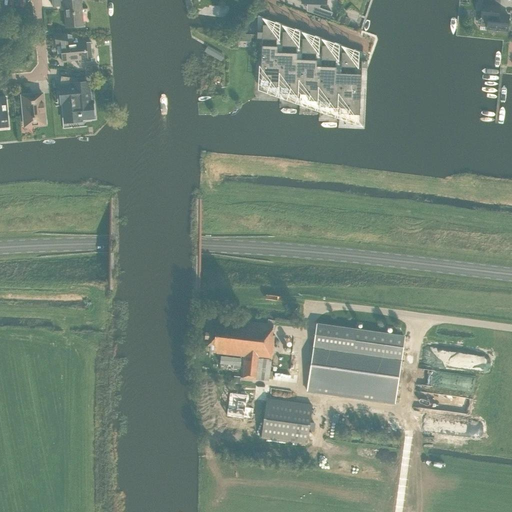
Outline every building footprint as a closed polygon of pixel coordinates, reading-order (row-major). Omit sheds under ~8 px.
[(51,0),(52,7),(64,6),(66,28),(83,27),(83,24),(84,23),(82,23),(81,2),(82,2),(82,1),(72,2),(72,0),(51,0)] [(481,0),(480,19),(481,19),(480,23),(488,24),(488,29),(495,30),(500,31),(500,30),(507,31),(508,26),(509,26),(510,21),(508,21),(509,16),(498,15),(499,0),(481,0)] [(332,12),(319,8),(316,14),(330,19),(332,12)] [(339,23),(348,26),(351,19),(341,16),(339,23)] [(262,39),(276,40),(277,25),(262,25),(262,32),(257,32),(256,38),(262,39)] [(282,32),(281,46),(296,47),(297,32),(282,32)] [(72,36),(55,33),(56,46),(62,45),(63,61),(78,60),(79,63),(92,62),(92,58),(93,58),(91,42),(73,44),(72,36)] [(251,34),(239,34),(238,41),(251,42),(251,34)] [(302,39),(301,53),(316,54),(316,39),(302,39)] [(321,45),(321,60),(335,61),(336,46),(321,45)] [(260,80),(269,81),(269,87),(280,87),(289,87),(289,94),(309,95),(309,101),(319,101),(329,101),(328,108),(339,108),(348,108),(348,114),(359,115),(361,74),(336,73),(336,67),(316,66),(317,60),(297,59),(297,53),(277,52),(277,46),(261,46),(260,80)] [(341,52),(341,67),(355,68),(356,53),(341,52)] [(81,120),(80,118),(93,117),(92,102),(90,102),(88,83),(78,84),(77,79),(61,77),(60,86),(62,103),(63,103),(65,122),(81,120)] [(44,121),(43,113),(44,113),(43,94),(22,96),(23,115),(24,115),(25,123),(28,125),(42,124),(44,121)] [(243,378),(269,381),(274,336),(272,335),(273,325),(230,320),(230,322),(207,320),(203,350),(216,352),(216,353),(245,356),(243,378)] [(307,389),(395,402),(404,337),(317,324),(307,389)] [(415,370),(412,391),(468,398),(470,378),(415,370)] [(230,388),(227,412),(244,414),(253,415),(254,404),(246,403),(248,391),(230,388)] [(312,405),(267,399),(261,438),(306,444),(312,405)] [(412,431),(455,436),(456,426),(414,421),(412,431)]
